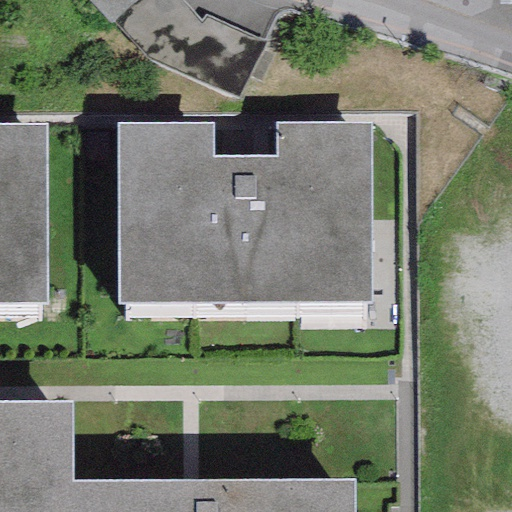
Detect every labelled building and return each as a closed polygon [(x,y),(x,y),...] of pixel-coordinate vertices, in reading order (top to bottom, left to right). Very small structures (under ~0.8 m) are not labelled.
[(82,0),(109,28),(113,25),(139,0),(82,0)] [(201,25),(178,0),(139,0),(113,25),(149,67),(239,105),(266,45),(205,19),(201,25)] [(215,138),(118,138),(119,318),(371,316),(370,135),(277,136),(277,170),(216,171),(215,138)] [(0,316),(46,317),(44,136),(0,136),(0,316)] [(57,511),(58,493),(73,493),(72,414),(0,414),(0,511),(57,511)] [(354,511),(355,493),(73,493),(58,493),(57,511),(354,511)]
